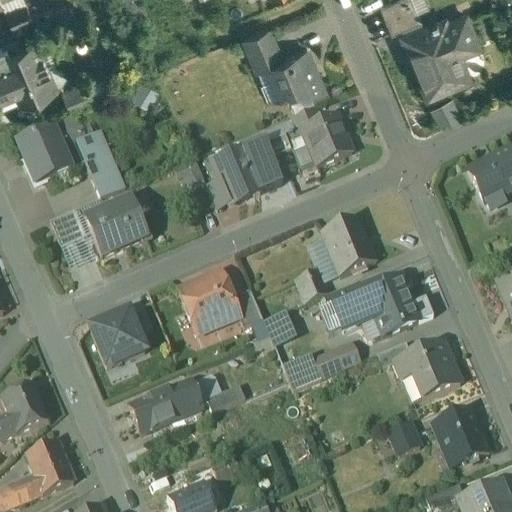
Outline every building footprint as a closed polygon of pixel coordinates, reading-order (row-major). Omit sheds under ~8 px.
[(411,0),(397,0),(380,9),(391,35),(421,23),(411,0)] [(26,4),(6,13),(12,27),(32,19),(26,4)] [(66,8),(54,13),(59,25),(72,19),(66,8)] [(436,20),(430,22),(431,25),(403,37),(403,39),(406,38),(418,65),(415,66),(428,97),(469,80),(456,48),(476,40),(465,15),(446,23),(444,20),(438,23),(436,20)] [(268,28),(244,38),(258,71),(274,65),(273,63),(281,60),(268,28)] [(37,42),(0,57),(20,103),(57,88),(37,42)] [(281,60),(273,63),(274,65),(286,94),(282,96),(290,113),(291,112),(311,104),(327,98),(307,50),(281,60)] [(274,65),(258,71),(270,101),(282,96),(286,94),(274,65)] [(84,83),(63,92),(71,112),(93,103),(84,83)] [(147,107),(153,98),(144,92),(147,87),(143,84),(134,97),(147,107)] [(430,109),(442,131),(463,120),(452,98),(430,109)] [(311,104),(291,112),(295,122),(315,114),(311,104)] [(70,113),(47,123),(52,134),(74,124),(70,113)] [(336,120),(320,126),(315,114),(295,122),(292,124),(296,134),(297,137),(299,137),(305,134),(311,149),(309,150),(318,172),(352,158),(336,120)] [(52,134),(18,148),(36,191),(70,176),(70,175),(85,168),(86,168),(77,147),(84,145),(75,124),(74,124),(52,134)] [(296,134),(265,147),(272,164),(298,154),(295,146),(301,143),(299,137),(297,137),(296,134)] [(84,145),(77,147),(86,168),(85,168),(101,205),(125,195),(101,138),(84,145)] [(265,147),(247,154),(258,181),(276,173),(272,164),(265,147)] [(511,155),(510,151),(466,174),(484,209),(511,194),(511,155)] [(244,161),(215,174),(219,185),(230,210),(260,197),(244,161)] [(195,165),(174,174),(178,184),(185,181),(188,190),(203,184),(195,165)] [(219,185),(206,190),(217,216),(230,210),(219,185)] [(131,205),(85,225),(101,263),(118,256),(117,254),(123,252),(123,253),(147,243),(131,205)] [(76,216),(50,227),(61,253),(87,242),(76,216)] [(356,223),(321,238),(340,282),(376,267),(369,249),(367,250),(356,223)] [(317,276),(296,285),(306,309),(327,300),(317,276)] [(221,279),(178,297),(191,327),(210,319),(214,329),(218,327),(222,329),(231,325),(232,321),(236,320),(238,322),(240,322),(232,303),(221,279)] [(511,279),(496,286),(504,303),(507,302),(511,313),(511,316),(511,279)] [(362,299),(332,312),(342,337),(375,323),(383,342),(418,328),(400,283),(362,299)] [(358,288),(327,301),(332,312),(362,299),(358,288)] [(250,295),(232,303),(240,322),(238,322),(244,334),(263,326),(250,295)] [(281,320),(264,327),(273,350),(290,343),(281,320)] [(411,360),(394,367),(395,368),(402,386),(416,380),(426,403),(422,404),(422,406),(460,390),(460,389),(458,389),(446,362),(448,361),(442,347),(411,360)] [(406,348),(377,360),(383,373),(395,368),(394,367),(411,360),(406,348)] [(114,349),(94,357),(102,376),(122,368),(114,349)] [(352,349),(313,366),(321,384),(359,368),(352,349)] [(188,387),(128,412),(140,440),(200,416),(197,410),(199,409),(200,404),(196,395),(191,392),(190,392),(188,387)] [(32,390),(1,403),(8,420),(16,440),(48,427),(32,390)] [(239,391),(206,405),(212,419),(245,405),(239,391)] [(470,415),(432,431),(440,448),(441,447),(452,472),(450,473),(450,474),(488,458),(481,441),(479,442),(469,417),(471,416),(470,415)] [(8,420),(0,422),(0,446),(16,440),(8,420)] [(409,428),(388,436),(399,461),(420,452),(409,428)] [(57,448),(25,461),(33,481),(42,501),(42,502),(74,489),(57,448)] [(212,475),(212,476),(215,484),(218,490),(240,481),(234,466),(212,475)] [(211,474),(194,481),(198,490),(204,488),(215,484),(212,476),(212,475),(211,474)] [(33,481),(0,494),(0,511),(15,511),(42,501),(33,481)] [(463,501),(458,504),(461,510),(461,511),(511,511),(500,486),(463,501)] [(198,490),(167,503),(170,511),(214,511),(204,488),(198,490)] [(459,490),(425,504),(428,511),(456,511),(461,510),(458,504),(463,501),(459,490)]
